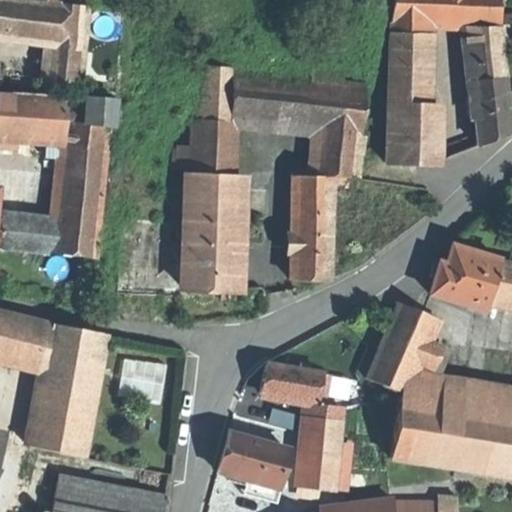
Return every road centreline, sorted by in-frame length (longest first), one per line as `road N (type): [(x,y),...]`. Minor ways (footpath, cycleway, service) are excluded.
road 1 (residential): [(227,357),(368,282),(438,232),(511,159)]
road 2 (residential): [(0,301),(180,337),(227,357)]
road 3 (residential): [(185,511),(204,414),(227,357)]
